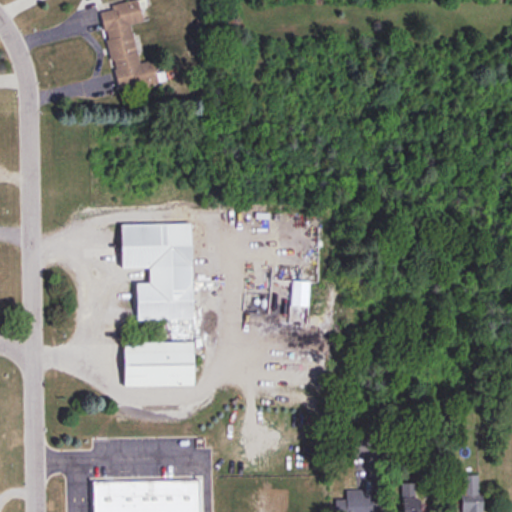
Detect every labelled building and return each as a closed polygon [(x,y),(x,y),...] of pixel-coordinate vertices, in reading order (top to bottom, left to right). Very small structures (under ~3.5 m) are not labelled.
[(138,63),(130,23),(141,21),(137,0),(132,0),(98,7),(115,90),(157,81),(152,60),(138,63)] [(189,223),(117,224),(117,268),(147,268),(147,283),(134,283),(134,320),(190,320),(189,223)] [(191,342),(119,343),(120,387),(191,386),(191,342)] [(479,511),(479,475),(447,477),(447,496),(458,495),(458,511),(479,511)] [(196,511),(196,480),(88,481),(88,511),(196,511)] [(399,511),(415,511),(415,483),(399,483),(399,511)] [(256,511),(256,489),(232,489),(232,511),(256,511)] [(369,511),(369,489),(344,489),(344,500),(333,500),(333,511),(369,511)]
